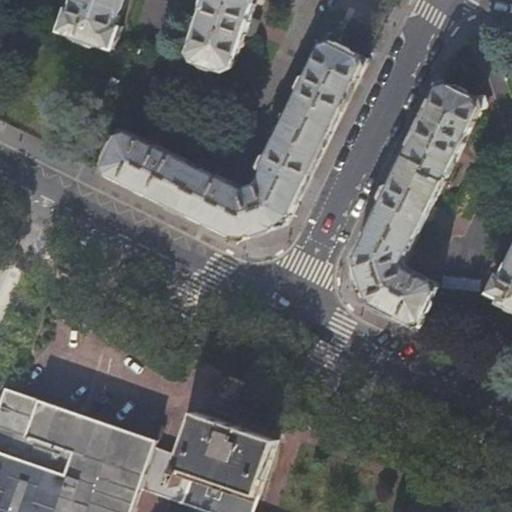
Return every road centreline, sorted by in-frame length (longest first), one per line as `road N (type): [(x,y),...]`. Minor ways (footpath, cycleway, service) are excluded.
road 1 (residential): [(434,0),(287,307)]
road 2 (residential): [(287,307),(0,164)]
road 3 (residential): [(511,421),(287,307)]
